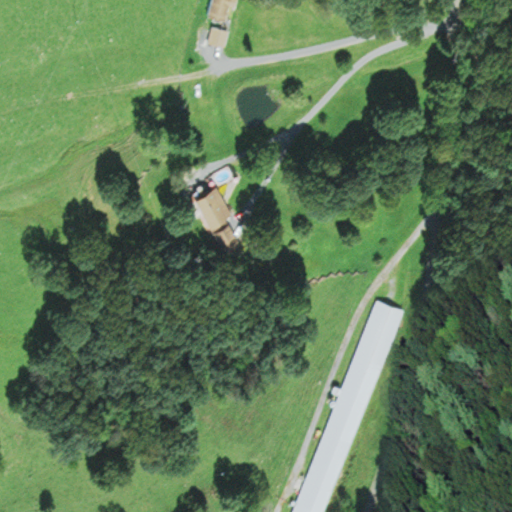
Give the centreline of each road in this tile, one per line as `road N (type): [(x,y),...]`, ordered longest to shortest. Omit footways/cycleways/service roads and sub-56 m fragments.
road 1 (residential): [(368,511),(401,436),(420,320),(430,313),(460,86),(457,0)]
road 2 (track): [(276,511),(363,298),(447,196)]
road 3 (track): [(0,113),(232,63)]
